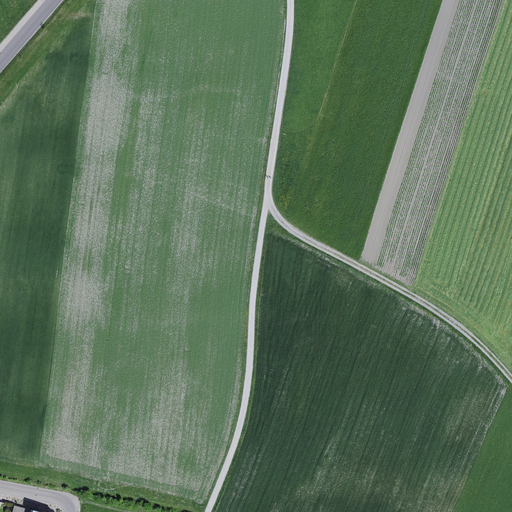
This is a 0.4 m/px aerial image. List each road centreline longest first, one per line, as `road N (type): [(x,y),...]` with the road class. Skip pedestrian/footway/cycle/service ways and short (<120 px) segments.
road 1 (track): [(208,511),(245,399),(266,200)]
road 2 (track): [(266,200),(289,232),(454,320),(511,380)]
road 3 (track): [(290,0),(266,200)]
